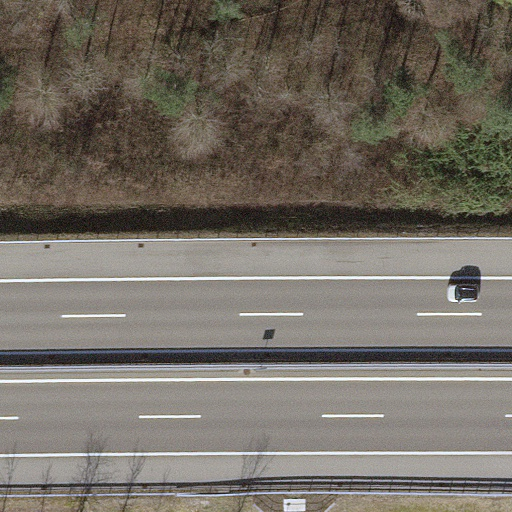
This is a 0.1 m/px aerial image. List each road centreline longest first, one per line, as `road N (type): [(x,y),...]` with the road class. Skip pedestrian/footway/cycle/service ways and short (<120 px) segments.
road 1 (motorway): [(511,315),(0,318)]
road 2 (motorway): [(0,420),(511,417)]
